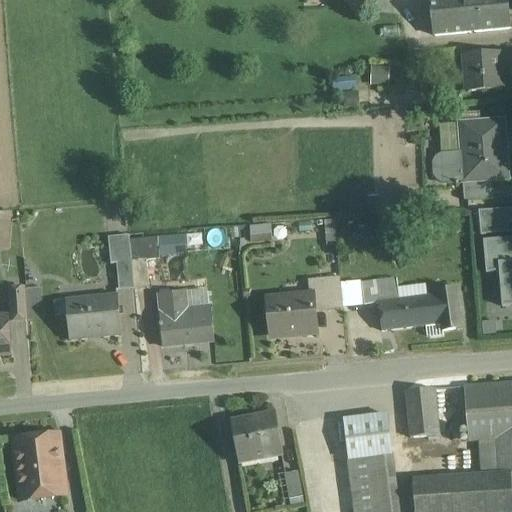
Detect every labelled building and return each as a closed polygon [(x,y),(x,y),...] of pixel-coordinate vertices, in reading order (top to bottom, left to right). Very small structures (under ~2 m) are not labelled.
[(507,0),(431,0),(435,37),(511,30),(507,0)] [(499,54),(464,56),(466,93),(502,91),(499,54)] [(460,94),(436,95),(437,107),(461,106),(460,94)] [(504,122),(459,125),(461,154),(463,184),(490,182),(508,181),(504,122)] [(461,154),(441,156),(436,159),(433,165),(434,177),(437,182),(443,185),(463,184),(461,154)] [(490,182),(463,184),(464,201),(488,199),(491,199),(490,182)] [(400,195),(366,197),(367,211),(401,210),(400,195)] [(489,211),(488,199),(464,201),(464,213),(489,211)] [(432,200),(401,201),(402,216),(433,214),(432,200)] [(12,212),(0,213),(0,248),(9,250),(12,212)] [(129,236),(108,238),(110,265),(116,265),(118,291),(134,290),(129,241),(129,236)] [(157,238),(129,241),(134,290),(149,288),(146,261),(159,260),(157,238)] [(511,239),(484,242),(486,274),(499,273),(502,308),(511,307),(511,239)] [(375,281),(378,304),(398,302),(395,278),(375,281)] [(343,309),(340,285),(340,279),(308,282),(309,298),(313,298),(315,313),(343,311),(343,309)] [(378,304),(375,281),(360,283),(363,306),(378,304)] [(363,306),(360,283),(340,285),(343,309),(363,306)] [(23,288),(8,289),(11,321),(25,320),(23,288)] [(455,290),(437,293),(437,296),(398,302),(378,304),(381,332),(425,327),(427,336),(430,338),(443,337),(442,332),(461,330),(455,290)] [(186,293),(159,296),(160,314),(187,311),(186,293)] [(117,297),(71,301),(73,315),(67,316),(69,340),(121,335),(117,297)] [(309,298),(267,302),(271,338),(317,334),(315,313),(313,298),(309,298)] [(67,301),(55,302),(56,317),(67,316),(73,315),(71,301),(67,301)] [(160,314),(159,314),(161,325),(159,325),(160,328),(161,328),(163,348),(214,343),(210,309),(160,314)] [(0,354),(9,354),(7,318),(0,318),(0,354)] [(511,384),(465,388),(469,443),(511,439),(511,384)] [(435,391),(406,393),(410,439),(440,437),(435,391)] [(387,416),(343,422),(348,462),(392,456),(387,416)] [(276,418),(231,426),(239,467),(284,458),(276,418)] [(57,436),(14,441),(21,501),(65,495),(57,436)] [(511,439),(479,442),(481,476),(511,474),(511,439)] [(399,511),(392,456),(348,462),(354,511),(399,511)] [(298,473),(285,476),(290,501),(303,499),(298,473)] [(481,476),(413,481),(415,511),(511,511),(511,484),(511,474),(481,476)]
